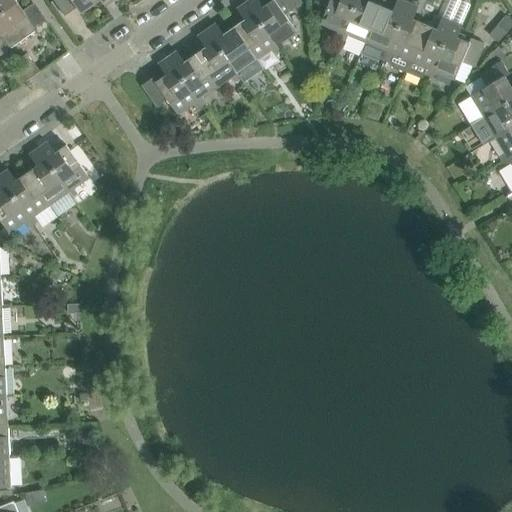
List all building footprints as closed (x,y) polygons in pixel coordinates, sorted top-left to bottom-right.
[(0,0),(0,15),(18,3),(15,0),(0,0)] [(100,0),(105,6),(107,5),(103,0),(53,0),(54,0),(53,0),(71,0),(81,13),(99,0),(100,0)] [(249,0),(246,2),(281,50),(285,47),(281,42),(297,32),(285,15),(301,3),(298,0),(271,0),(272,0),(263,7),(257,0),(249,0)] [(315,0),(314,3),(327,8),(320,24),(338,31),(335,36),(340,38),(355,0),(315,0)] [(359,52),(379,5),(369,0),(368,0),(355,0),(340,38),(346,41),(344,46),(359,52)] [(384,56),(406,2),(401,0),(396,0),(392,10),(379,5),(359,52),(377,60),(380,55),(384,56)] [(275,54),(281,50),(246,2),(237,9),(245,19),(234,27),(257,59),(271,49),(275,54)] [(403,71),(423,23),(413,19),(418,7),(406,2),(384,56),(390,59),(389,62),(390,65),(403,71)] [(51,26),(41,13),(37,16),(30,6),(23,10),(18,3),(0,15),(0,34),(10,48),(35,30),(38,34),(51,26)] [(428,75),(450,20),(442,17),(437,29),(423,23),(403,71),(420,78),(423,76),(424,73),(428,75)] [(471,38),(469,42),(457,37),(462,25),(450,20),(428,75),(435,78),(437,72),(454,79),(462,62),(474,67),(484,43),(471,38)] [(257,59),(234,27),(223,34),(216,24),(207,30),(241,78),(246,75),(242,70),(257,59)] [(236,82),(241,78),(207,30),(198,36),(205,47),(195,54),(218,87),(232,77),(236,82)] [(0,55),(10,48),(0,34),(0,55)] [(218,87),(195,54),(184,62),(176,51),(167,57),(201,106),(206,102),(203,97),(218,87)] [(196,109),(201,106),(167,57),(158,64),(166,75),(155,82),(166,98),(178,115),(193,104),(196,109)] [(511,86),(511,87),(505,76),(509,74),(502,62),(479,75),(486,86),(470,96),(458,103),(470,123),(477,119),(478,120),(511,99),(511,86)] [(30,78),(40,71),(34,63),(25,70),(30,78)] [(20,85),(30,78),(25,70),(15,77),(20,85)] [(479,122),(472,126),(483,145),(495,138),(496,139),(511,130),(511,99),(478,120),(479,122)] [(504,163),(511,157),(511,130),(496,139),(505,153),(499,156),(504,163)] [(38,148),(72,196),(77,193),(74,188),(89,177),(66,145),(55,152),(47,142),(38,148)] [(72,197),(72,196),(38,148),(29,154),(37,165),(26,173),(50,205),(58,215),(76,203),(72,197)] [(511,191),(511,157),(504,163),(506,166),(499,170),(511,191)] [(50,205),(26,173),(16,180),(8,169),(0,174),(0,177),(33,224),(38,221),(42,227),(57,216),(50,205)] [(28,228),(33,224),(0,177),(0,219),(9,233),(25,223),(28,228)] [(0,427),(8,427),(7,397),(0,397),(0,427)] [(0,457),(10,457),(8,427),(0,427),(0,457)] [(10,457),(0,457),(0,487),(11,487),(10,457)] [(0,511),(17,511),(14,501),(0,506),(0,511)]
